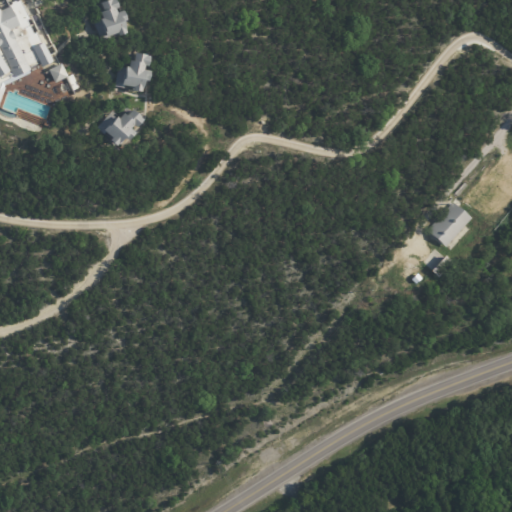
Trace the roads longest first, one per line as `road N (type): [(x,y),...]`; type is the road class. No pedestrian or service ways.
road 1 (residential): [(0,215),(120,226),(177,210),(243,138),(330,154),(354,150),(408,103),(454,44),(473,34),(511,58)]
road 2 (secondary): [(219,511),(379,415),(511,361)]
